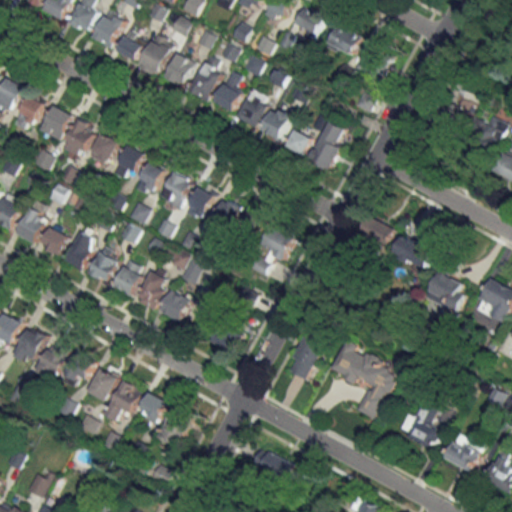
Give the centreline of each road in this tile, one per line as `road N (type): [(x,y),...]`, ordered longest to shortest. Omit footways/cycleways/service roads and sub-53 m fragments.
road 1 (tertiary): [(241,399),(458,0)]
road 2 (residential): [(340,218),(0,29)]
road 3 (residential): [(241,399),(0,265)]
road 4 (residential): [(444,511),(241,399)]
road 5 (residential): [(511,234),(374,157)]
road 6 (tertiary): [(179,511),(241,399)]
